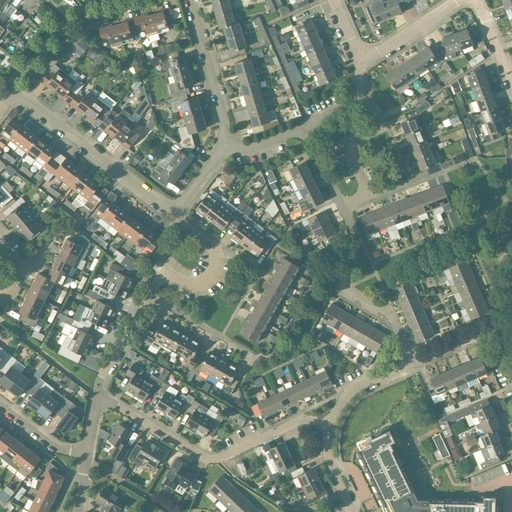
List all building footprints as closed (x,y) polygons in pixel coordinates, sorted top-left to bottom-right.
[(4,0),(0,0),(0,20),(3,23),(9,16),(11,18),(17,10),(10,4),(4,0)] [(228,0),(225,0),(214,3),(217,16),(232,11),(228,0)] [(272,13),(276,11),(271,0),(267,2),(272,13)] [(280,0),(274,0),(279,9),(283,7),(280,0)] [(307,0),(296,0),(298,2),(294,4),(296,10),(309,4),(307,0)] [(369,3),(364,6),(369,16),(375,13),(379,22),(390,18),(384,1),(383,2),(382,0),(369,0),(368,1),(369,3)] [(387,0),(384,1),(390,18),(402,12),(398,4),(405,1),(404,0),(387,0)] [(511,0),(501,0),(505,9),(511,6),(511,0)] [(154,15),(159,33),(170,30),(167,22),(175,19),(171,7),(158,11),(159,14),(154,15)] [(232,11),(217,16),(220,28),(225,27),(235,23),(232,11)] [(159,33),(154,15),(149,17),(148,14),(134,18),(138,30),(146,28),(149,36),(159,33)] [(264,28),(259,17),(255,19),(260,30),(264,28)] [(141,38),(138,30),(134,18),(122,22),(123,24),(117,26),(123,44),(134,40),(132,32),(134,31),(136,40),(141,38)] [(300,35),(318,27),(316,23),(313,24),(311,19),(292,27),(294,32),(298,30),(300,35)] [(235,23),(225,27),(228,39),(243,35),(239,22),(235,23)] [(123,44),(117,26),(113,27),(112,24),(99,28),(103,40),(110,38),(113,47),(123,44)] [(298,47),(300,46),(300,47),(319,39),(317,33),(320,32),(318,27),(300,35),(302,40),(298,42),(298,43),(296,44),(298,47)] [(260,30),(265,42),(269,40),(264,28),(260,30)] [(455,33),(461,50),(473,45),(467,29),(455,33)] [(438,47),(447,61),(456,57),(454,52),(461,50),(455,33),(444,38),(445,42),(438,47)] [(243,35),(228,39),(232,51),(246,47),(243,35)] [(276,35),(272,37),(275,46),(280,44),(276,35)] [(319,39),(300,47),(302,52),(306,50),(308,55),(326,47),(324,43),(321,44),(319,39)] [(87,47),(82,43),(78,49),(83,53),(87,47)] [(280,56),(284,54),(280,44),(275,46),(280,56)] [(165,55),(170,53),(169,47),(166,45),(162,46),(165,55)] [(326,47),(308,55),(311,60),(307,62),(309,66),(327,58),(325,53),(328,52),(326,47)] [(419,54),(429,68),(431,71),(446,61),(447,61),(438,47),(432,51),(429,47),(419,54)] [(169,77),(174,75),(189,71),(185,56),(179,58),(177,51),(160,56),(164,70),(166,69),(169,77)] [(472,67),(485,59),(481,53),(469,62),(472,67)] [(284,65),(288,63),(284,54),(280,56),(284,65)] [(409,61),(419,75),(429,68),(419,54),(409,61)] [(238,74),(255,69),(251,58),(235,63),(238,74)] [(327,58),(309,66),(311,71),(314,69),(317,74),(335,67),(333,62),(330,64),(327,58)] [(126,59),(116,62),(120,68),(128,65),(126,59)] [(278,74),(283,72),(281,68),(278,61),(274,63),(278,74)] [(398,67),(410,85),(419,78),(418,76),(419,75),(409,61),(398,67)] [(288,75),(293,73),(288,63),(284,65),(288,75)] [(335,67),(317,74),(319,80),(315,81),(317,86),(336,78),(333,73),(337,71),(335,67)] [(410,85),(398,67),(388,75),(397,89),(407,83),(409,85),(410,85)] [(464,72),(461,68),(454,73),(457,77),(464,72)] [(255,69),(238,74),(241,84),(258,79),(255,69)] [(58,91),(69,76),(60,70),(55,76),(49,71),(41,81),(52,90),(54,87),(58,91)] [(472,88),(489,82),(484,70),(468,76),(472,88)] [(174,75),(176,83),(168,85),(172,98),(186,94),(186,95),(190,94),(188,86),(193,85),(189,71),(174,75)] [(285,77),(283,72),(278,74),(280,79),(276,81),(278,85),(283,84),(287,82),(285,77)] [(292,85),(297,83),(293,73),(288,75),(292,85)] [(446,79),(448,83),(457,77),(454,73),(446,79)] [(69,76),(58,91),(62,94),(60,96),(71,104),(78,94),(78,93),(80,90),(84,85),(78,80),(76,82),(69,76)] [(137,89),(142,83),(137,79),(132,85),(137,89)] [(258,79),(241,84),(244,95),(261,90),(258,79)] [(489,82),(472,88),(477,100),(493,94),(489,82)] [(297,94),(301,92),(297,83),(292,85),(297,94)] [(438,84),(430,89),(433,93),(441,88),(438,84)] [(261,90),(244,95),(247,105),(264,100),(261,90)] [(78,94),(71,104),(81,112),(83,110),(87,113),(98,98),(89,91),(84,98),(82,96),(78,94)] [(428,96),(425,93),(418,97),(421,101),(428,96)] [(101,94),(87,113),(91,116),(90,118),(100,126),(116,105),(101,94)] [(170,99),(174,113),(184,110),(186,117),(201,113),(197,97),(188,100),(186,95),(186,94),(172,98),(170,99)] [(493,94),(477,100),(481,111),(498,105),(493,94)] [(459,95),(455,97),(459,107),(463,105),(459,95)] [(294,96),(289,98),(294,110),(299,108),(294,96)] [(410,103),(412,107),(421,101),(418,97),(410,103)] [(264,100),(247,105),(250,116),(267,111),(264,100)] [(420,113),(431,106),(428,101),(417,108),(420,113)] [(498,105),(481,111),(486,122),(502,116),(498,105)] [(113,110),(100,126),(111,135),(113,132),(117,135),(130,118),(130,117),(131,116),(122,109),(118,114),(113,110)] [(270,122),(267,111),(250,116),(253,127),(263,124),(264,131),(279,126),(278,120),(270,122)] [(201,113),(186,117),(188,126),(178,129),(181,140),(180,143),(192,151),(195,147),(191,132),(205,128),(201,113)] [(487,143),(501,137),(499,132),(507,129),(502,116),(486,122),(490,134),(485,136),(487,143)] [(416,117),(402,123),(407,135),(421,129),(427,126),(425,121),(419,124),(416,117)] [(10,140),(22,124),(13,118),(2,133),(10,140)] [(128,121),(117,135),(121,138),(119,141),(129,148),(144,129),(138,124),(130,118),(128,121)] [(146,126),(152,131),(155,126),(152,118),(146,126)] [(22,124),(10,140),(19,146),(30,131),(22,124)] [(421,129),(407,135),(412,147),(426,141),(430,139),(428,133),(423,135),(421,129)] [(30,131),(19,146),(27,153),(39,137),(30,131)] [(39,137),(27,153),(36,159),(47,144),(39,137)] [(468,138),(462,139),(466,159),(472,158),(468,138)] [(192,151),(180,143),(179,143),(176,141),(168,151),(175,156),(170,162),(183,172),(192,159),(188,156),(192,151)] [(426,141),(412,147),(416,158),(431,152),(426,141)] [(47,144),(36,159),(44,166),(38,174),(43,178),(47,172),(56,161),(51,158),(56,151),(47,144)] [(6,152),(2,156),(8,160),(11,156),(6,152)] [(431,152),(416,158),(421,170),(436,164),(431,152)] [(13,164),(16,160),(11,156),(8,160),(13,164)] [(56,161),(47,172),(53,176),(54,173),(63,180),(75,165),(66,158),(61,165),(56,161)] [(453,159),(441,164),(443,170),(455,165),(453,159)] [(165,186),(170,180),(174,183),(183,172),(170,162),(165,168),(159,164),(151,175),(165,186)] [(294,179),(310,172),(305,162),(289,169),(294,179)] [(23,165),(20,169),(25,173),(28,169),(23,165)] [(75,165),(63,180),(71,186),(83,171),(75,165)] [(15,174),(16,171),(11,167),(6,170),(12,177),(15,174)] [(227,168),(219,178),(229,185),(236,175),(227,168)] [(30,177),(34,173),(28,169),(25,173),(30,177)] [(83,171),(71,186),(80,193),(91,178),(83,171)] [(299,189),(315,181),(310,172),(294,179),(299,189)] [(80,193),(72,203),(77,207),(84,205),(92,211),(105,194),(98,189),(101,185),(91,178),(80,193)] [(304,199),(319,191),(315,181),(299,189),(304,199)] [(2,184),(0,186),(0,205),(2,208),(13,198),(2,184)] [(443,185),(431,190),(439,213),(440,213),(444,211),(442,206),(450,204),(443,185)] [(50,186),(47,190),(52,194),(55,190),(50,186)] [(212,189),(196,210),(204,217),(220,196),(212,189)] [(261,197),(270,204),(270,203),(273,199),(268,189),(261,197)] [(57,198),(61,194),(55,190),(52,194),(57,198)] [(419,194),(426,212),(433,210),(435,215),(439,213),(431,190),(419,194)] [(319,191),(304,199),(309,209),(324,201),(319,191)] [(426,212),(419,194),(407,199),(416,222),(420,220),(419,215),(426,212)] [(220,196),(204,217),(213,224),(229,203),(230,201),(221,195),(220,196)] [(12,205),(15,210),(8,216),(14,224),(29,212),(23,204),(25,201),(21,197),(12,205)] [(101,217),(110,224),(121,209),(113,202),(112,203),(106,198),(94,213),(92,216),(98,220),(101,217)] [(67,199),(64,203),(69,207),(72,203),(67,199)] [(395,203),(402,221),(410,219),(412,224),(416,222),(407,199),(395,203)] [(74,211),(77,207),(72,203),(69,207),(74,211)] [(229,203),(213,224),(222,230),(226,224),(231,227),(242,213),(229,203)] [(264,210),(270,214),(275,207),(270,203),(270,204),(264,210)] [(402,221),(395,203),(384,208),(393,231),(397,229),(395,224),(402,221)] [(372,212),(379,230),(386,228),(388,233),(393,231),(384,208),(372,212)] [(110,224),(106,229),(114,236),(115,234),(118,230),(130,215),(121,209),(110,224)] [(313,230),(330,221),(324,210),(302,221),(304,225),(309,223),(313,230)] [(29,212),(14,224),(21,232),(36,220),(29,212)] [(367,235),(369,240),(374,239),(371,233),(379,230),(372,212),(360,217),(367,235)] [(235,231),(230,237),(239,244),(255,223),(242,213),(231,227),(235,231)] [(124,241),(127,237),(138,222),(130,215),(118,230),(115,234),(124,241)] [(45,226),(43,228),(36,220),(21,232),(28,241),(36,234),(40,239),(49,231),(45,226)] [(330,221),(313,230),(317,237),(311,240),(313,244),(336,233),(330,221)] [(138,222),(127,237),(135,244),(147,228),(138,222)] [(255,223),(239,244),(248,250),(261,233),(264,229),(255,223)] [(147,228),(135,244),(150,255),(160,242),(154,238),(156,236),(147,228)] [(94,233),(91,237),(97,241),(100,237),(94,233)] [(261,233),(248,250),(256,256),(265,245),(269,249),(277,239),(269,233),(266,237),(261,233)] [(68,238),(63,248),(78,256),(82,258),(84,259),(91,244),(80,234),(76,242),(68,238)] [(108,243),(100,237),(97,241),(105,248),(108,243)] [(111,246),(108,250),(114,254),(117,250),(111,246)] [(63,248),(58,258),(73,266),(77,268),(82,258),(78,256),(63,248)] [(114,254),(112,257),(120,263),(125,257),(117,250),(114,254)] [(449,269),(443,271),(445,276),(469,266),(468,264),(464,254),(446,261),(449,269)] [(136,262),(127,255),(125,257),(120,263),(130,271),(136,262)] [(53,268),(68,276),(73,266),(58,258),(53,268)] [(274,277),(290,286),(301,267),(284,258),(274,277)] [(110,269),(116,272),(112,281),(130,291),(136,280),(122,273),(124,268),(113,263),(110,269)] [(469,266),(445,276),(447,280),(453,277),(453,278),(455,281),(456,285),(474,277),(472,274),(469,266)] [(48,277),(55,280),(54,281),(55,281),(63,285),(69,288),(73,279),(68,276),(53,268),(49,277),(48,277)] [(35,282),(50,290),(55,281),(54,281),(54,280),(48,277),(40,272),(35,282)] [(504,286),(511,283),(511,278),(511,276),(502,280),(504,286)] [(274,277),(263,296),(279,305),(290,286),(274,277)] [(309,281),(302,277),(298,283),(306,287),(309,281)] [(459,292),(453,294),(455,299),(479,289),(476,283),(474,277),(456,285),(459,291),(459,292)] [(94,291),(105,297),(112,301),(115,295),(126,300),(130,291),(112,281),(104,278),(100,287),(95,285),(92,291),(93,291),(94,291)] [(394,288),(393,288),(399,302),(400,301),(416,294),(410,281),(394,288)] [(30,292),(45,300),(50,290),(35,282),(30,292)] [(479,289),(455,299),(457,303),(463,301),(466,308),(484,301),(480,293),(479,289)] [(92,309),(111,319),(116,308),(103,302),(105,297),(94,291),(93,291),(91,298),(97,300),(92,309)] [(45,300),(30,292),(25,301),(41,309),(45,300)] [(400,301),(399,302),(405,315),(422,308),(416,294),(400,301)] [(263,296),(252,314),(269,324),(279,305),(263,296)] [(288,301),(296,306),(299,300),(291,296),(288,301)] [(43,310),(41,309),(25,301),(20,311),(24,313),(21,318),(35,326),(43,310)] [(469,315),(463,317),(465,322),(471,320),(489,312),(484,302),(484,301),(466,308),(467,310),(469,315)] [(331,304),(321,321),(329,325),(326,330),(330,332),(342,310),(331,304)] [(92,309),(86,306),(79,321),(86,325),(85,325),(90,328),(93,321),(107,328),(111,319),(92,309)] [(405,315),(411,329),(428,322),(428,321),(422,308),(405,315)] [(342,310),(330,332),(334,334),(336,330),(343,334),(353,317),(342,310)] [(269,324),(252,314),(242,333),(258,342),(269,324)] [(277,320),(285,325),(288,319),(280,314),(277,320)] [(353,317),(343,334),(350,338),(347,344),(345,347),(349,350),(349,349),(364,323),(353,317)] [(74,337),(92,346),(96,336),(83,330),(85,325),(86,325),(79,321),(78,322),(74,320),(71,325),(78,329),(74,337)] [(141,339),(145,342),(159,350),(162,345),(173,327),(164,322),(157,334),(148,328),(141,339)] [(411,329),(417,343),(434,336),(434,335),(428,322),(411,329)] [(364,323),(349,349),(353,351),(358,342),(365,346),(375,329),(364,323)] [(173,327),(162,345),(172,351),(182,332),(173,327)] [(375,329),(365,346),(372,350),(370,355),(374,357),(386,336),(375,329)] [(182,332),(172,351),(181,356),(192,338),(182,332)] [(266,339),(274,344),(277,338),(270,333),(266,339)] [(60,349),(71,355),(74,350),(87,356),(92,346),(74,337),(73,338),(66,335),(60,349)] [(192,338),(181,356),(189,361),(186,366),(189,368),(188,369),(192,371),(191,372),(192,372),(200,359),(199,359),(201,356),(196,353),(201,343),(192,338)] [(0,362),(4,366),(12,356),(6,352),(0,347),(0,362)] [(320,357),(316,350),(312,352),(315,359),(316,359),(317,361),(320,359),(320,358),(320,357)] [(200,359),(192,372),(197,375),(200,370),(209,375),(220,357),(211,351),(205,362),(200,359)] [(9,369),(0,380),(0,382),(9,389),(21,373),(12,366),(17,359),(12,356),(4,366),(9,369)] [(220,357),(209,375),(219,381),(230,362),(220,357)] [(470,361),(477,377),(487,373),(481,357),(470,361)] [(460,366),(467,382),(477,377),(470,361),(460,366)] [(230,362),(219,381),(224,384),(221,388),(231,394),(235,386),(237,383),(233,380),(240,368),(230,362)] [(127,375),(132,378),(125,390),(135,396),(145,378),(140,376),(144,370),(133,364),(127,375)] [(450,370),(457,386),(467,382),(460,366),(450,370)] [(325,370),(315,375),(316,375),(323,389),(332,385),(333,384),(326,370),(325,370)] [(457,386),(450,370),(440,374),(447,390),(457,386)] [(32,387),(40,378),(35,374),(30,380),(21,373),(9,389),(18,396),(27,384),(32,387)] [(440,374),(430,378),(436,394),(432,396),(435,403),(445,399),(444,397),(449,395),(447,390),(440,374)] [(151,389),(157,393),(164,382),(152,375),(148,380),(145,378),(135,396),(144,401),(151,389)] [(315,375),(306,379),(306,380),(313,394),(314,394),(322,389),(323,389),(316,375),(315,375)] [(37,391),(28,403),(37,411),(49,395),(54,389),(45,381),(40,378),(32,387),(37,391)] [(254,380),(257,388),(262,386),(258,378),(254,380)] [(305,379),(296,384),(296,385),(303,399),(304,398),(313,394),(306,380),(306,379),(305,379)] [(165,380),(164,382),(157,393),(163,396),(156,408),(165,413),(175,396),(178,391),(169,385),(170,383),(165,380)] [(82,395),(85,391),(77,384),(74,389),(82,395)] [(296,384),(286,389),(287,389),(293,403),(294,403),(303,399),(296,385),(296,384)] [(482,387),(483,392),(485,396),(491,394),(487,385),(482,387)] [(49,395),(37,411),(47,418),(56,406),(61,409),(69,399),(63,396),(54,389),(49,395)] [(286,389),(277,393),(277,394),(284,408),(285,408),(293,403),(287,389),(286,389)] [(277,393),(267,398),(274,413),(275,412),(284,408),(277,394),(277,393)] [(175,396),(165,413),(175,419),(182,408),(187,411),(193,400),(194,398),(188,394),(187,396),(182,394),(179,398),(175,396)] [(267,398),(257,403),(264,418),(274,413),(267,398)] [(66,413),(56,426),(66,433),(71,426),(73,427),(77,422),(75,421),(78,417),(74,414),(79,407),(74,403),(69,399),(61,409),(66,413)] [(488,399),(461,410),(464,416),(470,413),(475,425),(476,424),(495,416),(490,404),(488,399)] [(193,400),(187,411),(193,414),(186,426),(195,432),(206,414),(196,408),(199,403),(193,400)] [(446,413),(455,409),(453,404),(444,408),(446,413)] [(206,414),(195,432),(205,437),(212,426),(217,429),(223,418),(218,414),(209,409),(206,414)] [(247,418),(240,415),(236,420),(240,422),(238,425),(242,427),(247,418)] [(478,430),(483,428),(485,433),(485,434),(495,430),(500,428),(495,416),(476,424),(478,430)] [(119,424),(117,426),(116,426),(113,426),(112,430),(112,432),(113,433),(109,440),(116,444),(111,454),(122,460),(130,447),(124,444),(131,431),(119,424)] [(369,446),(358,451),(384,507),(386,506),(388,511),(497,511),(498,497),(483,497),(482,501),(476,501),(476,500),(429,499),(429,500),(418,500),(391,444),(395,442),(389,427),(371,436),(366,439),(369,446)] [(481,435),(486,447),(500,441),(495,430),(485,434),(485,433),(481,435)] [(0,448),(4,452),(15,438),(6,431),(0,439),(0,448)] [(474,433),(466,437),(468,441),(476,438),(474,433)] [(443,459),(450,455),(446,446),(439,434),(432,437),(443,459)] [(4,452),(0,457),(9,464),(23,445),(15,438),(4,452)] [(276,440),(260,448),(267,464),(269,463),(289,454),(284,444),(284,443),(278,446),(276,440)] [(139,457),(156,467),(165,451),(158,447),(159,446),(154,443),(153,444),(147,441),(143,447),(137,443),(128,458),(136,463),(139,457)] [(481,449),(486,461),(480,463),(483,469),(500,462),(498,456),(505,453),(500,441),(486,447),(481,449)] [(23,445),(9,464),(17,471),(32,452),(23,445)] [(36,465),(41,458),(32,452),(17,471),(26,477),(29,473),(36,465)] [(289,454),(269,463),(274,474),(269,476),(271,481),(272,482),(289,474),(286,468),(294,465),(289,454)] [(167,477),(163,483),(175,490),(178,484),(180,482),(189,487),(195,476),(187,471),(189,467),(187,466),(188,464),(179,458),(178,460),(176,459),(166,476),(167,477)] [(48,470),(43,481),(59,488),(64,477),(55,472),(59,468),(50,462),(46,468),(48,470)] [(237,465),(242,476),(248,473),(242,462),(237,465)] [(36,465),(29,473),(33,476),(36,478),(42,470),(36,465)] [(122,465),(117,474),(124,478),(129,469),(122,465)] [(302,467),(290,473),(293,478),(297,476),(303,487),(319,479),(314,469),(314,468),(305,472),(302,467)] [(218,499),(232,484),(222,475),(208,489),(218,499)] [(194,478),(189,486),(198,491),(201,482),(194,478)] [(43,481),(38,479),(35,489),(39,491),(54,498),(59,488),(43,481)] [(305,492),(300,495),(305,505),(306,505),(316,500),(314,496),(325,491),(319,479),(303,487),(305,492)] [(232,484),(218,499),(228,508),(242,494),(232,484)] [(118,511),(125,500),(105,488),(97,501),(104,506),(100,511),(118,511)] [(12,496),(3,490),(0,492),(0,497),(0,498),(5,503),(9,500),(12,496)] [(39,491),(34,501),(49,508),(54,498),(39,491)] [(14,497),(18,500),(23,495),(18,492),(14,497)] [(242,494),(228,508),(232,511),(243,511),(252,503),(242,494)] [(29,510),(33,511),(47,511),(49,508),(34,501),(29,510)] [(10,502),(6,505),(11,510),(14,507),(10,502)] [(260,511),(252,503),(243,511),(260,511)]
